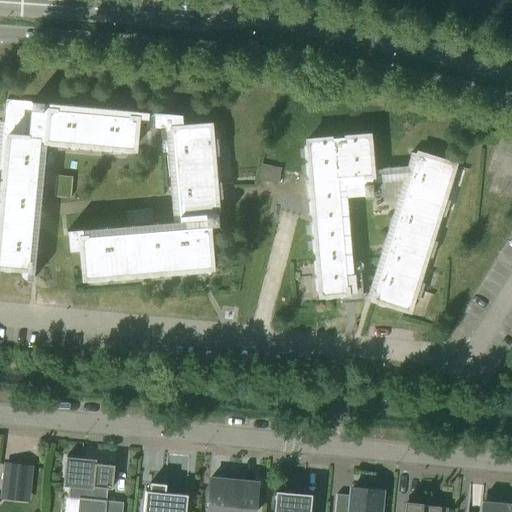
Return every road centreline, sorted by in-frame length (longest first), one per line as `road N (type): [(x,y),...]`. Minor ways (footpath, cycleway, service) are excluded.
road 1 (tertiary): [(511,76),(388,42),(215,14),(0,1)]
road 2 (tertiary): [(0,33),(382,71),(511,103)]
road 3 (residential): [(0,417),(511,464)]
road 4 (residential): [(0,314),(254,338)]
road 5 (residential): [(254,338),(423,353)]
road 6 (residential): [(254,338),(288,214)]
